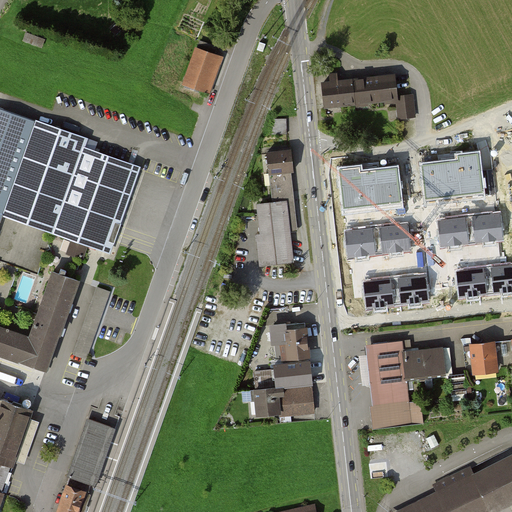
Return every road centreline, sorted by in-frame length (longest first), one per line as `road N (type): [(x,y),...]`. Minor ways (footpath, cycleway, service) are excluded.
road 1 (unclassified): [(269,0),(252,26),(137,355),(89,385),(45,511)]
road 2 (secondary): [(352,511),(310,140)]
road 3 (secondary): [(310,140),(294,0)]
road 4 (residential): [(310,140),(371,151),(434,140)]
